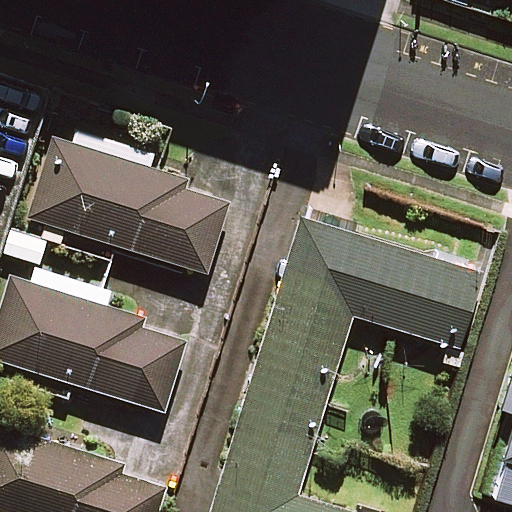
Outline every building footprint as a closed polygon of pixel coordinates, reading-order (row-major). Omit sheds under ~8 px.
[(219,201),(50,149),(30,216),(199,267),(219,201)] [(467,275),(295,223),(206,511),(342,511),(290,496),(346,313),(447,343),(467,275)] [(180,335),(11,284),(0,320),(0,362),(157,410),(180,335)] [(487,497),(511,504),(511,397),(493,457),(499,459),(487,497)] [(148,511),(158,483),(0,434),(0,510),(6,511),(148,511)]
